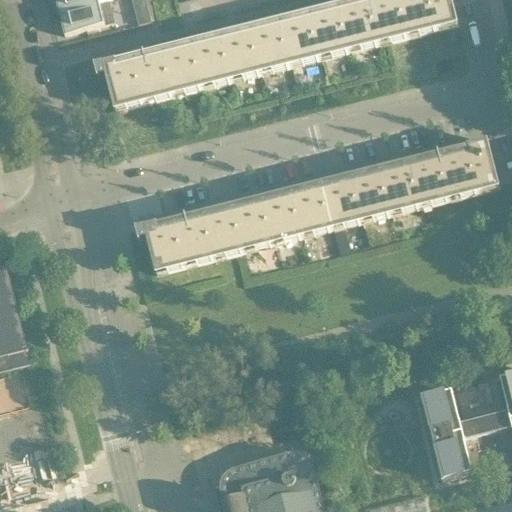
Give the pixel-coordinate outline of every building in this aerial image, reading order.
[(100,7),(98,0),(55,0),(60,18),(100,7)] [(116,65),(104,68),(116,114),(382,47),(458,29),(451,0),(397,0),(128,68),(127,63),(116,66),(116,65)] [(145,8),(142,0),(133,0),(136,10),(145,8)] [(110,5),(100,7),(60,18),(65,39),(115,26),(110,5)] [(157,228),(145,231),(158,277),(424,211),(500,192),(491,156),(488,144),(459,152),(460,158),(169,231),(168,226),(157,229),(157,228)] [(0,375),(30,368),(5,270),(0,270),(0,375)] [(428,400),(421,402),(422,403),(430,432),(429,432),(435,454),(443,483),(442,483),(442,485),(474,477),(473,475),(472,475),(465,446),(465,443),(511,431),(511,378),(500,382),(500,383),(501,383),(509,415),(460,428),(453,395),(453,394),(428,400)] [(290,457),(238,470),(236,470),(234,471),(232,471),(230,472),(228,473),(227,475),(225,476),(224,478),(223,479),(222,481),(221,483),(220,485),(220,487),(219,489),(219,491),(220,494),(220,496),(221,498),(224,511),(324,511),(314,469),(313,468),(312,466),(311,464),(310,463),(309,462),(308,461),(307,459),(305,458),(302,457),(299,456),(295,456),(293,456),(290,457)]
